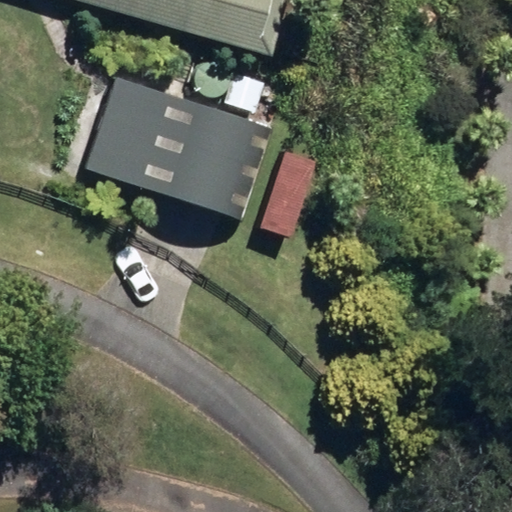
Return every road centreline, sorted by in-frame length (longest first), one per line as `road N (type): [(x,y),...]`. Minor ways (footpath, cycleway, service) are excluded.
road 1 (residential): [(351,511),(274,434),(121,327),(0,280)]
road 2 (residential): [(0,476),(180,493),(218,511)]
